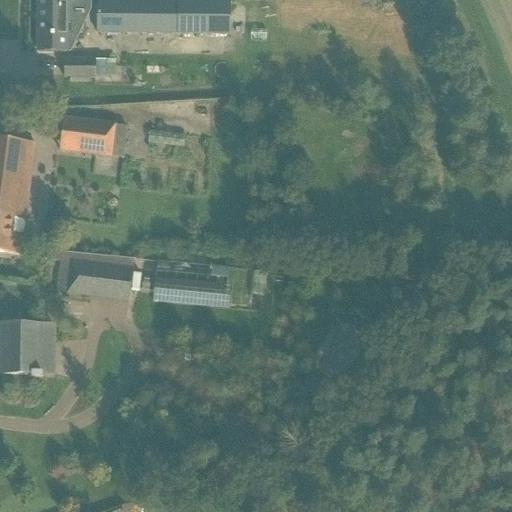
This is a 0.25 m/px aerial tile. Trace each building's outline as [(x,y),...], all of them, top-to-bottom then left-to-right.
[(90,11),(90,0),(38,0),(38,53),(65,53),(65,22),(70,22),(70,10),(90,11)] [(96,34),(116,34),(229,36),(230,4),(97,1),(96,34)] [(64,79),(113,79),(113,61),(64,61),(64,79)] [(58,147),(57,151),(110,158),(114,126),(62,120),(61,127),(58,147)] [(0,253),(22,256),(25,235),(12,234),(14,220),(24,221),(34,144),(0,139),(0,253)] [(72,264),(69,286),(130,294),(132,284),(133,273),(72,264)] [(157,264),(156,273),(168,274),(169,265),(157,264)] [(37,377),(38,328),(3,328),(3,377),(29,377),(29,380),(42,380),(42,377),(37,377)]
